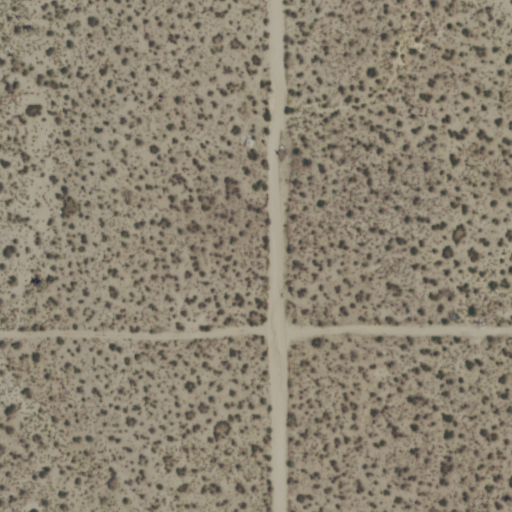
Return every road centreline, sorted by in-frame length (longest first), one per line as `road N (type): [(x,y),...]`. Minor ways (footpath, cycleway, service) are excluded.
road 1 (residential): [(284,511),(280,337),(298,80),(295,0)]
road 2 (track): [(0,335),(280,337)]
